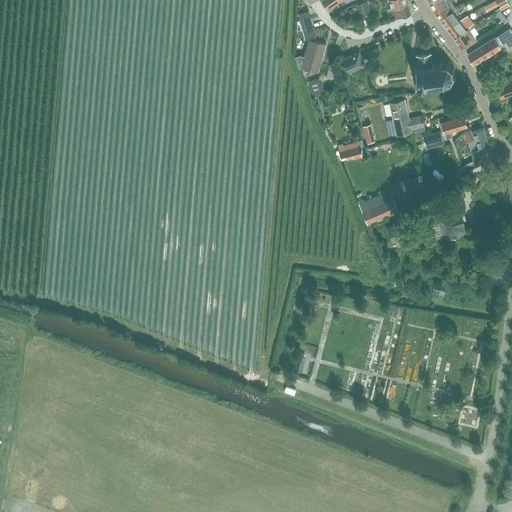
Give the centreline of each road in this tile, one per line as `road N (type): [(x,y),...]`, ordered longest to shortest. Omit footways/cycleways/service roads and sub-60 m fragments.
road 1 (unclassified): [(472,511),(491,440),(511,284)]
road 2 (residential): [(426,12),(343,31),(313,0)]
